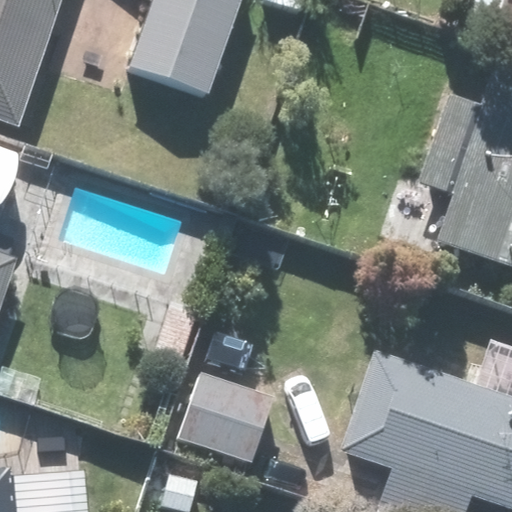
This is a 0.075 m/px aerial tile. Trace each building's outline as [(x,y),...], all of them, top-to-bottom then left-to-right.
[(0,0),(0,127),(14,132),(59,0),(0,0)] [(248,0),(152,0),(127,74),(212,103),(248,0)] [(456,194),(438,248),(511,273),(511,66),(496,62),(479,113),(446,102),(419,181),(456,194)] [(23,169),(0,160),(0,325),(22,267),(0,258),(0,221),(2,222),(23,169)] [(411,371),(374,359),(344,458),(389,471),(376,511),(459,511),(461,506),(480,511),(511,511),(511,406),(451,388),(465,342),(424,329),(411,371)] [(197,374),(176,444),(250,467),(272,397),(197,374)] [(0,511),(20,511),(18,472),(0,473),(0,511)]
